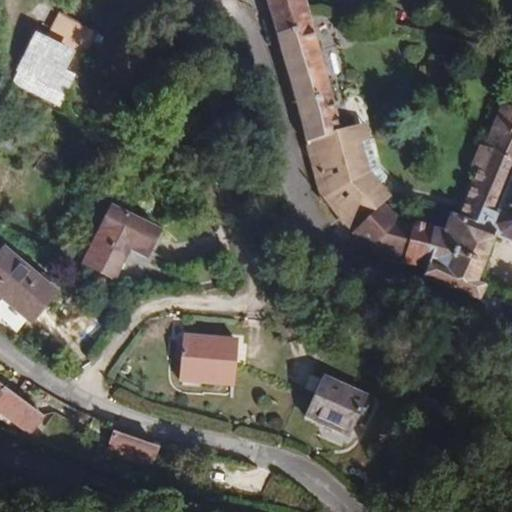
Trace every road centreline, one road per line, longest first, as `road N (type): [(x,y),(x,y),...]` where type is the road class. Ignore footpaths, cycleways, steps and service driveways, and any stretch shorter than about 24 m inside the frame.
road 1 (track): [(207,0),(191,52),(221,202),(246,280),(237,300),(178,295),(139,306),(68,397)]
road 2 (residential): [(511,342),(334,272),(299,238),(233,0)]
road 3 (residential): [(339,511),(261,453),(75,401),(0,350)]
road 4 (tertiary): [(0,459),(176,511)]
